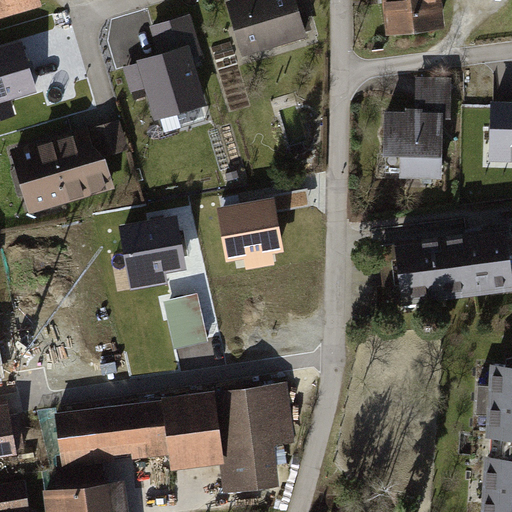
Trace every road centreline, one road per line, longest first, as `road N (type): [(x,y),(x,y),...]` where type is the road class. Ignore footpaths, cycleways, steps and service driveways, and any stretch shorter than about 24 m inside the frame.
road 1 (residential): [(302,511),(334,371),(341,72)]
road 2 (residential): [(341,72),(511,51)]
